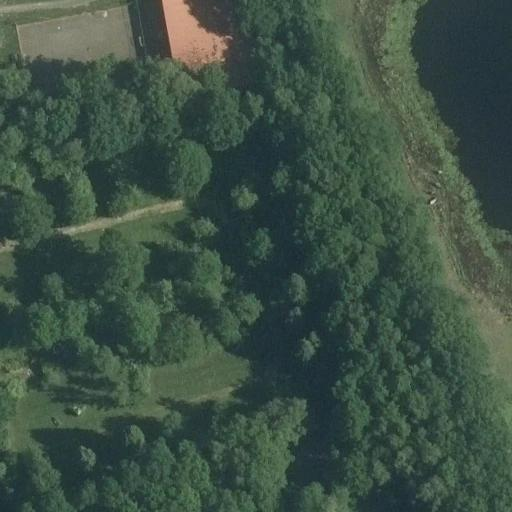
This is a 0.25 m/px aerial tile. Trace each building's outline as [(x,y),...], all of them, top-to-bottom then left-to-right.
[(162,0),(182,104),(269,88),(261,46),(254,48),(247,10),(240,12),(237,0),(162,0)] [(202,140),(187,144),(200,187),(214,182),(202,140)] [(242,144),(251,182),(262,180),(253,142),(242,144)] [(130,159),(141,202),(156,198),(145,155),(130,159)] [(62,211),(73,209),(67,173),(56,175),(62,211)] [(309,238),(293,198),(269,207),(285,247),(309,238)] [(277,265),(283,278),(309,268),(304,255),(277,265)] [(303,312),(309,326),(334,316),(329,302),(303,312)] [(0,367),(4,380),(45,366),(41,352),(0,365),(0,367)] [(323,382),(355,366),(349,354),(317,370),(323,382)] [(275,440),(288,434),(270,395),(257,402),(275,440)] [(224,462),(238,457),(224,417),(210,422),(224,462)] [(347,465),(334,437),(275,464),(287,492),(347,465)]
